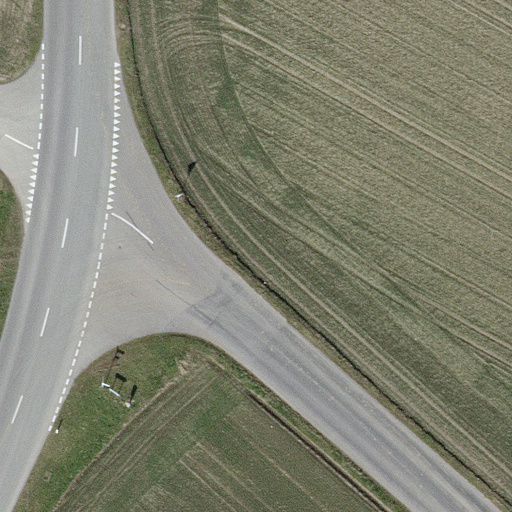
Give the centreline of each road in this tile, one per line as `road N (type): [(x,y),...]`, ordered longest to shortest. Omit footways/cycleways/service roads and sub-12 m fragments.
road 1 (unclassified): [(467,511),(76,172)]
road 2 (tertiary): [(76,172),(47,324),(0,457)]
road 3 (tertiary): [(82,0),(76,172)]
